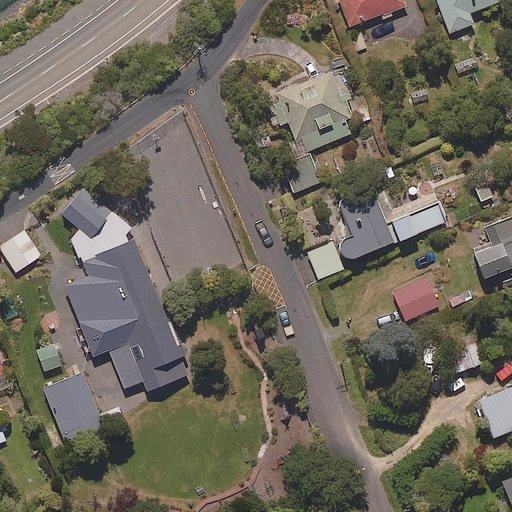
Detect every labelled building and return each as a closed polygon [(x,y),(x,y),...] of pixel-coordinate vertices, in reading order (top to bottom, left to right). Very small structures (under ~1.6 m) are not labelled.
[(402,2),(401,0),(337,0),(347,24),(402,2)] [(435,0),(447,30),(471,21),(467,9),(490,0),(435,0)] [(366,48),(357,29),(344,35),(353,54),(366,48)] [(353,128),(341,97),(347,94),(338,72),(332,75),(327,64),(256,92),(268,123),(277,119),(291,153),(353,128)] [(318,180),(308,152),(280,162),(291,190),(318,180)] [(150,351),(157,368),(198,349),(133,212),(81,165),(61,192),(74,203),(61,219),(78,233),(89,253),(64,266),(96,337),(118,327),(132,359),(150,351)] [(435,206),(434,204),(382,225),(370,197),(337,211),(349,240),(306,258),(317,286),(351,271),(347,263),(394,242),(395,244),(412,237),(413,240),(447,225),(445,219),(438,204),(435,206)] [(511,211),(482,224),(489,240),(469,249),(479,273),(511,259),(511,211)] [(40,254),(24,228),(0,243),(0,245),(15,270),(40,254)] [(437,304),(425,276),(390,291),(402,319),(437,304)] [(457,280),(440,290),(450,306),(467,297),(457,280)] [(478,363),(469,333),(437,342),(446,372),(478,363)] [(62,364),(55,341),(37,347),(43,369),(62,364)] [(0,388),(11,384),(0,356),(0,388)] [(104,429),(82,373),(43,388),(65,444),(104,429)] [(511,381),(475,396),(490,435),(511,426),(511,381)] [(511,472),(499,478),(511,511),(511,472)]
